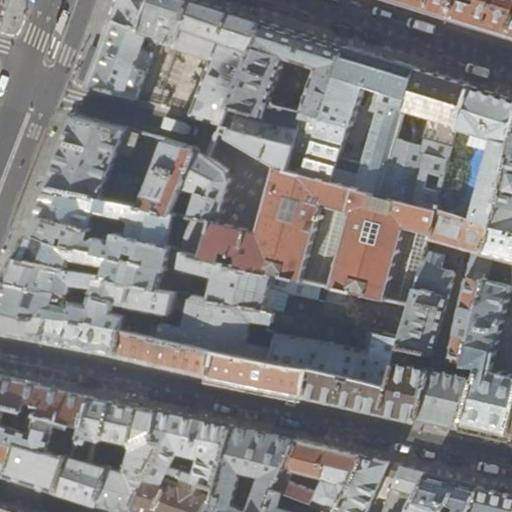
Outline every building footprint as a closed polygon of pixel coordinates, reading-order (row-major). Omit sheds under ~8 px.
[(223,123),(224,124),(263,21),(232,11),(194,0),(151,0),(140,28),(112,18),(99,51),(86,86),(137,99),(157,48),(177,54),(210,65),(193,114),(223,123)] [(118,0),(112,18),(140,28),(151,0),(118,0)] [(511,0),(389,0),(406,5),(489,32),(511,38),(511,0)] [(63,9),(55,30),(60,35),(68,15),(63,9)] [(306,34),(263,21),(224,124),(223,126),(224,127),(295,144),(288,171),(305,174),(348,47),(306,34)] [(396,143),(406,108),(417,69),(385,59),(348,47),(305,174),(381,196),(396,143)] [(445,77),(417,69),(406,108),(432,116),(424,151),(396,143),(381,196),(437,214),(438,208),(440,202),(441,199),(471,86),(445,77)] [(511,97),(495,93),(471,86),(441,199),(452,202),(450,212),(492,227),(511,150),(511,97)] [(65,145),(50,186),(129,203),(137,182),(136,179),(121,173),(118,174),(117,177),(111,175),(120,152),(129,156),(131,156),(133,155),(141,133),(129,130),(130,127),(78,113),(76,114),(65,145)] [(212,157),(199,146),(174,203),(194,209),(192,217),(212,222),(202,255),(226,261),(228,254),(238,257),(237,264),(412,305),(427,252),(430,239),(437,214),(381,196),(305,174),(288,171),(295,144),(224,127),(221,134),(276,166),(258,231),(220,220),(231,180),(229,170),(212,157)] [(168,138),(141,205),(170,212),(174,203),(199,146),(168,138)] [(511,150),(492,227),(511,233),(511,150)] [(46,196),(39,212),(162,246),(186,251),(202,255),(212,222),(192,217),(170,212),(141,205),(129,203),(50,186),(46,196)] [(427,420),(464,428),(467,363),(465,363),(490,255),(486,253),(492,227),(450,212),(445,211),(446,203),(440,202),(438,208),(437,214),(430,239),(470,250),(465,275),(466,279),(448,361),(452,362),(449,373),(432,368),(418,418),(427,420)] [(36,221),(32,232),(164,267),(181,271),(183,266),(186,251),(162,246),(39,212),(36,221)] [(465,363),(467,363),(464,428),(511,439),(511,233),(492,227),(486,253),(490,255),(465,363)] [(28,241),(21,257),(70,267),(72,257),(109,265),(107,276),(113,277),(112,281),(159,289),(164,267),(32,232),(28,241)] [(216,274),(210,299),(402,336),(412,305),(237,264),(226,261),(202,255),(186,251),(183,266),(216,274)] [(444,257),(427,252),(412,305),(402,336),(399,347),(431,355),(431,362),(455,275),(453,272),(440,269),(444,257)] [(0,289),(0,333),(45,343),(118,358),(122,331),(216,349),(312,368),(388,384),(399,347),(402,336),(210,299),(159,289),(112,281),(113,277),(107,276),(70,267),(21,257),(14,255),(10,264),(0,289)] [(164,367),(212,377),(216,349),(122,331),(118,358),(164,367)] [(418,420),(418,418),(432,368),(431,362),(431,355),(399,347),(388,384),(312,368),(306,397),(363,408),(418,420)] [(259,387),(306,397),(312,368),(216,349),(212,377),(259,387)] [(0,403),(84,424),(93,398),(36,385),(0,376),(0,403)] [(57,493),(99,505),(100,504),(124,511),(127,511),(132,511),(147,477),(164,439),(155,437),(159,412),(117,403),(93,398),(84,424),(74,456),(57,493)] [(0,476),(46,490),(57,493),(74,456),(84,424),(0,403),(0,476)] [(159,408),(159,412),(155,437),(164,439),(147,477),(168,481),(213,497),(234,425),(198,417),(159,408)] [(234,425),(213,497),(207,511),(268,511),(279,487),(298,440),(267,433),(234,425)] [(298,440),(279,487),(300,496),(309,499),(315,502),(314,503),(330,511),(338,511),(365,456),(329,447),(298,440)] [(365,456),(338,511),(409,511),(428,473),(402,467),(403,464),(396,463),(390,462),(390,461),(387,461),(365,456)] [(470,511),(483,486),(455,480),(428,473),(409,511),(470,511)] [(207,511),(213,497),(168,481),(147,477),(132,511),(207,511)] [(511,511),(511,493),(483,486),(470,511),(511,511)] [(330,511),(314,503),(315,502),(309,499),(306,504),(315,508),(313,511),(300,511),(293,509),(300,496),(279,487),(268,511),(330,511)]
